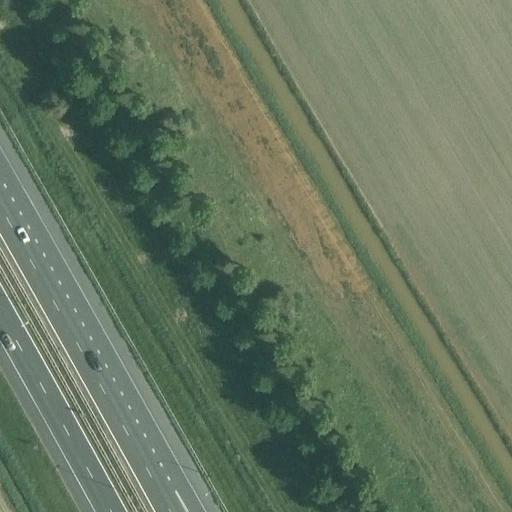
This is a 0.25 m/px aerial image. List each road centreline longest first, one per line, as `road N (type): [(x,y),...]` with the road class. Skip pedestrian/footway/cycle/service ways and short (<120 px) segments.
road 1 (motorway): [(160,495),(0,216)]
road 2 (motorway): [(0,315),(111,511)]
